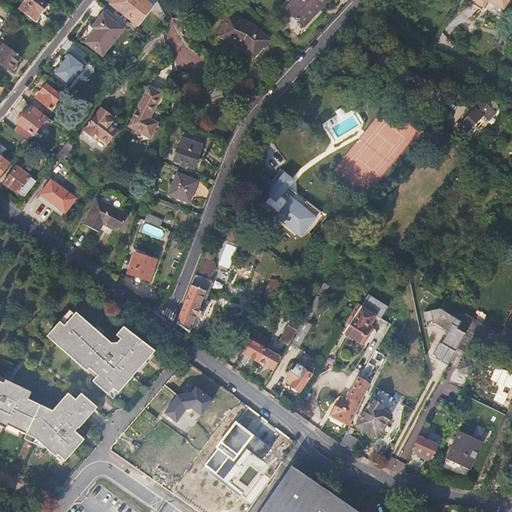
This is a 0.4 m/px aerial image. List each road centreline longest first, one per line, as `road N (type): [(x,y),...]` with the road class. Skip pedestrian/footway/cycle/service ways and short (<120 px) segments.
road 1 (residential): [(360,0),(238,135),(165,326)]
road 2 (residential): [(165,326),(0,204)]
road 3 (residential): [(283,414),(165,326)]
road 4 (residential): [(0,115),(88,0)]
road 5 (residential): [(283,414),(330,466),(401,485)]
road 6 (residential): [(401,485),(283,414)]
road 7 (residential): [(53,511),(96,469),(161,505)]
